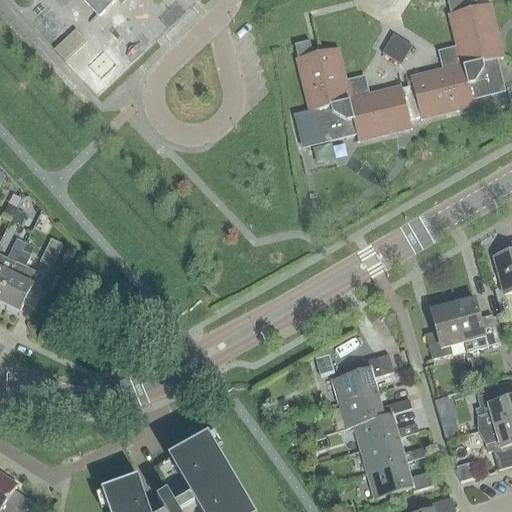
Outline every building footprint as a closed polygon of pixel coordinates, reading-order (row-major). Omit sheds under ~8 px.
[(81,0),(98,18),(117,0),(81,0)] [(412,88),(407,89),(415,121),(420,120),(420,122),(421,122),(421,120),(460,110),(458,103),(472,100),(490,95),(500,80),(495,62),(492,49),(500,47),(490,6),(481,8),(477,9),(474,0),(446,0),(450,16),(448,17),(448,18),(450,17),(456,43),(457,48),(444,51),(439,60),(442,73),(411,81),(411,79),(410,79),(412,88)] [(54,52),(64,63),(85,43),(75,32),(54,52)] [(400,67),(411,48),(393,36),(381,55),(400,67)] [(308,113),(293,117),(293,118),(295,118),(301,142),(329,136),(337,140),(355,136),(368,132),(370,139),(409,129),(410,131),(411,131),(409,122),(415,121),(407,89),(401,91),(401,88),(399,89),(400,91),(374,97),(369,98),(366,85),(357,80),(344,83),(342,78),(336,52),(338,52),(338,51),(320,55),(314,56),(312,57),(309,43),(294,47),(297,60),(295,61),(296,62),(298,62),(307,101),(314,99),(317,111),(308,113)] [(325,150),(312,153),(315,167),(328,163),(325,150)] [(8,206),(5,213),(12,216),(15,209),(8,206)] [(51,269),(62,248),(50,242),(39,264),(51,269)] [(511,244),(510,245),(511,252),(511,254),(494,259),(504,297),(511,294),(511,244)] [(25,246),(21,253),(30,257),(33,250),(25,246)] [(12,248),(1,272),(0,271),(0,296),(15,265),(21,253),(12,248)] [(30,257),(21,253),(15,265),(0,296),(0,304),(19,314),(32,287),(31,287),(37,275),(24,269),(30,257)] [(452,307),(462,346),(464,355),(486,349),(486,348),(497,345),(490,320),(479,323),(473,301),(452,307)] [(449,349),(462,346),(452,307),(430,313),(436,334),(425,337),(431,362),(451,357),(449,349)] [(318,356),(304,364),(309,381),(329,376),(326,370),(318,356)] [(331,382),(338,407),(377,396),(372,381),(393,375),(388,358),(367,364),(369,371),(331,382)] [(478,434),(511,424),(511,401),(504,403),(501,392),(476,399),(479,410),(475,412),(477,419),(477,432),(478,434)] [(391,418),(391,417),(411,411),(409,403),(400,405),(381,411),(377,396),(338,407),(345,432),(353,430),(353,429),(391,418)] [(274,417),(288,411),(285,404),(271,410),(274,417)] [(395,433),(391,418),(353,429),(353,430),(360,454),(398,442),(398,441),(417,436),(415,427),(395,433)] [(454,422),(441,426),(446,442),(459,438),(454,422)] [(511,468),(511,424),(478,434),(478,436),(485,447),(487,454),(492,453),(498,473),(511,468)] [(303,445),(302,442),(299,432),(285,437),(289,446),(291,448),(303,445)] [(251,511),(208,438),(151,471),(166,496),(156,502),(162,511),(148,511),(138,480),(101,493),(107,511),(251,511)] [(402,457),(398,442),(360,454),(366,477),(405,466),(405,465),(424,460),(422,451),(402,457)] [(307,455),(310,466),(317,464),(314,453),(307,455)] [(412,491),(412,490),(431,484),(429,476),(409,481),(405,466),(366,477),(374,502),(412,491)] [(461,485),(476,480),(472,467),(456,471),(461,485)] [(0,511),(24,511),(30,505),(13,493),(17,488),(0,475),(0,511)] [(320,479),(322,488),(332,485),(330,477),(320,479)] [(454,511),(451,501),(428,508),(429,511),(454,511)]
